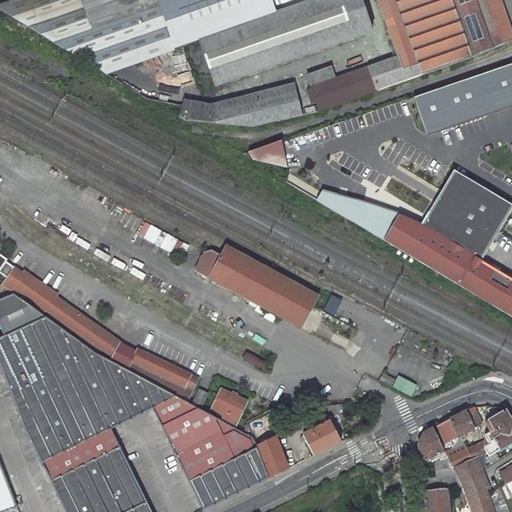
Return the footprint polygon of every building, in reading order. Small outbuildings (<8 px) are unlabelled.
[(17,0),(14,1),(0,5),(0,11),(104,75),(200,41),(274,15),(269,0),(17,0)] [(372,33),(360,0),(269,0),(274,15),(200,41),(216,84),(372,33)] [(312,87),(319,111),(372,93),(372,94),(474,58),(511,42),(511,37),(498,0),(379,0),(399,56),(335,79),(312,87)] [(185,68),(182,58),(171,62),(173,72),(185,68)] [(511,66),(416,100),(428,136),(511,107),(511,66)] [(331,67),(307,75),(312,87),(335,79),(331,67)] [(277,95),(296,90),(293,80),(275,85),(277,95)] [(277,95),(211,111),(215,124),(254,127),(303,115),(296,90),(277,95)] [(182,122),(208,124),(205,113),(182,107),(179,120),(182,122)] [(205,113),(208,124),(215,124),(211,111),(205,113)] [(251,160),(286,168),(281,140),(248,152),(251,160)] [(431,233),(465,176),(455,169),(420,228),(431,233)] [(511,209),(511,203),(465,176),(431,233),(420,228),(397,217),(395,221),(383,241),(511,318),(511,281),(481,263),(511,209)] [(315,201),(365,230),(383,241),(395,221),(397,217),(398,216),(340,197),(321,192),(315,201)] [(175,255),(182,241),(144,222),(137,235),(175,255)] [(195,270),(299,325),(315,294),(227,246),(224,253),(222,257),(212,252),(204,254),(195,270)] [(0,274),(9,280),(6,284),(9,288),(45,314),(47,311),(114,356),(123,343),(56,298),(58,296),(25,274),(24,276),(6,263),(7,261),(0,256),(0,274)] [(0,337),(0,362),(24,425),(66,511),(151,511),(111,428),(154,408),(204,510),(270,478),(256,447),(253,439),(180,399),(128,371),(122,368),(115,365),(98,356),(14,294),(0,299),(0,320),(5,336),(0,337)] [(122,368),(130,352),(124,348),(115,365),(122,368)] [(139,349),(128,371),(180,399),(192,375),(139,349)] [(391,387),(409,395),(415,384),(396,376),(391,387)] [(193,387),(186,402),(195,406),(202,392),(193,387)] [(248,403),(223,390),(214,408),(211,413),(236,426),(248,403)] [(280,423),(303,421),(302,409),(279,411),(280,423)] [(475,409),(451,421),(459,439),(477,429),(481,428),(475,409)] [(489,459),(511,445),(511,423),(506,414),(485,426),(490,435),(485,438),(485,452),(489,459)] [(265,429),(261,420),(248,425),(251,435),(265,429)] [(335,420),(304,435),(306,439),(314,456),(342,442),(336,429),(339,427),(335,420)] [(451,421),(438,428),(445,445),(459,439),(451,421)] [(479,446),(466,452),(472,463),(474,462),(485,457),(485,452),(485,438),(485,426),(481,428),(477,429),(479,446)] [(446,453),(434,429),(426,433),(420,445),(423,464),(442,455),(445,463),(436,466),(436,482),(425,483),(426,492),(448,491),(462,490),(453,472),(445,456),(444,454),(446,453)] [(289,469),(276,438),(256,447),(270,478),(289,469)] [(453,472),(472,463),(466,452),(464,447),(445,456),(453,472)] [(0,511),(17,506),(0,462),(0,511)] [(462,490),(470,511),(494,511),(492,505),(474,462),(472,463),(453,472),(462,490)] [(506,487),(511,484),(511,478),(509,472),(500,476),(506,487)] [(427,511),(450,511),(448,491),(426,492),(427,511)] [(507,511),(505,506),(499,508),(497,503),(492,505),(494,511),(507,511)]
